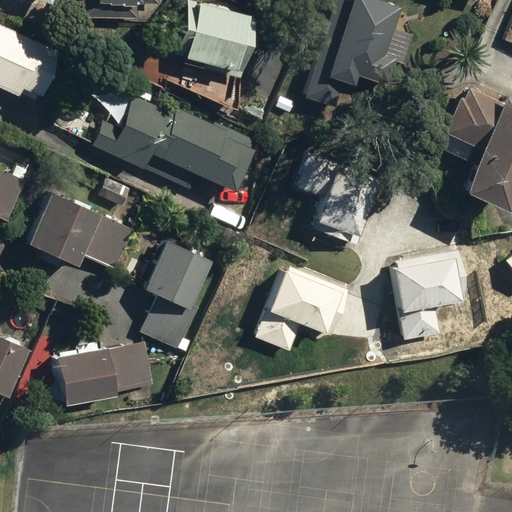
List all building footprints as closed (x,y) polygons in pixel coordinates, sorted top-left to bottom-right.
[(81,0),(81,19),(157,20),(157,0),(81,0)] [(251,14),(190,0),(185,0),(174,51),(232,64),(238,40),(245,42),(251,14)] [(381,0),(334,0),(301,95),(332,107),(341,83),(350,86),(356,71),(377,78),(402,7),(381,0)] [(56,50),(0,25),(0,84),(17,92),(20,85),(37,93),(56,50)] [(455,188),(505,210),(511,194),(511,95),(469,77),(438,147),(468,159),(455,188)] [(252,144),(138,88),(132,99),(93,80),(83,100),(73,96),(58,127),(138,166),(145,151),(228,192),(252,144)] [(379,177),(305,150),(293,184),(320,194),(310,224),(356,241),(379,177)] [(0,217),(6,220),(25,180),(21,178),(26,168),(15,163),(11,172),(0,166),(0,217)] [(127,187),(103,176),(95,194),(119,205),(127,187)] [(132,227),(50,188),(25,240),(74,263),(79,252),(112,268),(132,227)] [(165,230),(142,285),(189,305),(212,250),(165,230)] [(389,261),(399,337),(438,332),(434,303),(464,299),(458,252),(389,261)] [(285,267),(280,265),(265,304),(264,304),(252,334),(288,348),(299,322),(329,333),(347,287),(287,263),(285,267)] [(99,290),(66,276),(56,299),(89,313),(99,290)] [(0,393),(6,395),(26,347),(19,344),(21,340),(5,334),(3,337),(0,336),(0,393)] [(53,351),(62,403),(115,393),(114,389),(151,382),(143,339),(107,346),(107,344),(97,345),(96,339),(75,343),(76,347),(53,351)]
